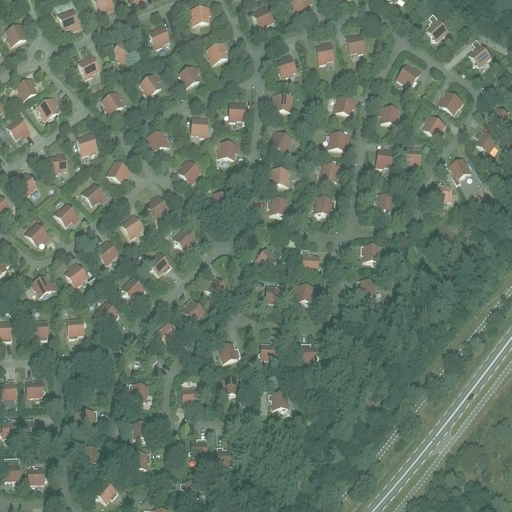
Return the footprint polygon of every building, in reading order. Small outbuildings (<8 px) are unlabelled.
[(113,11),(108,0),(91,0),(98,14),(99,14),(98,13),(101,12),(101,13),(103,12),(103,11),(105,10),(106,14),(113,11)] [(295,19),(311,14),(310,13),(309,11),(310,10),(309,8),(308,9),(308,7),(311,5),(309,0),(303,0),(291,4),(294,12),(292,13),(295,19)] [(265,8),(258,11),(260,15),(258,15),(257,15),(255,16),(256,16),(253,17),(252,17),(260,33),(266,30),(265,28),(273,25),(265,8)] [(192,21),(191,21),(192,28),(208,26),(208,25),(207,22),(208,22),(208,20),(207,20),(207,18),(210,18),(209,10),(191,13),(192,21)] [(79,30),(72,13),(65,16),(64,15),(58,18),(64,33),(65,33),(65,32),(67,31),(67,32),(69,31),(69,30),(71,30),(73,33),(79,30)] [(432,38),(432,42),(432,43),(436,43),(437,44),(448,34),(434,17),(429,21),(433,26),(433,28),(427,33),(432,38)] [(25,34),(22,27),(6,35),(9,42),(8,43),(10,49),(26,42),(25,42),(24,39),(23,37),(22,35),(25,34)] [(149,36),(155,52),(162,49),(161,47),(169,44),(162,28),(155,30),(156,34),(154,35),(154,34),(152,35),(150,36),(149,36)] [(355,40),(353,41),(353,37),(345,39),(349,56),(357,55),(358,56),(364,55),(361,38),(360,39),(358,40),(358,39),(355,40)] [(474,64),(474,68),(478,68),(479,69),(491,60),(477,42),(472,46),(476,51),(476,53),(470,58),(474,64)] [(133,54),(132,53),(132,54),(130,52),(130,51),(128,50),(128,51),(126,50),(128,47),(122,43),(112,58),(118,62),(117,64),(123,67),(133,54)] [(316,51),(315,51),(319,67),(325,66),(325,64),(333,63),(330,45),(322,46),(323,50),(321,50),(318,50),(319,51),(316,51)] [(227,60),(226,60),(225,58),(226,58),(225,56),(224,56),(224,54),(227,52),(224,46),(207,53),(210,60),(209,61),(212,67),(227,61),(227,60)] [(99,73),(91,57),(84,60),(86,64),(84,64),(83,64),(81,65),(82,65),(79,67),(79,66),(78,66),(86,82),(92,78),(91,77),(99,73)] [(277,65),(276,65),(282,81),(288,79),(288,77),(295,74),(289,57),(282,60),(283,63),(281,64),(281,63),(279,64),(279,65),(277,65)] [(412,73),(410,72),(410,71),(409,70),(408,71),(406,69),(406,68),(396,82),(402,86),(403,85),(410,89),(420,75),(414,70),(412,73)] [(199,75),(195,69),(179,77),(183,84),(181,85),(184,91),(199,84),(199,83),(197,81),(198,81),(197,79),(196,79),(195,77),(199,75)] [(159,83),(154,77),(140,88),(144,94),(143,95),(147,101),(161,91),(160,90),(158,88),(159,88),(158,86),(157,86),(156,85),(159,83)] [(35,88),(32,81),(16,90),(20,97),(18,98),(22,104),(36,96),(34,93),(35,93),(34,91),(33,91),(32,90),(35,88)] [(105,112),(109,118),(123,109),(122,108),(122,109),(120,106),(121,106),(120,104),(119,105),(118,103),(121,101),(117,95),(102,104),(106,111),(105,112)] [(442,101),(438,107),(454,117),(458,110),(459,111),(463,105),(449,96),(448,99),(447,98),(446,100),(446,101),(445,103),(442,101)] [(275,114),(291,115),(292,108),(290,108),(291,100),(273,98),(272,106),(276,106),(276,108),(275,108),(275,110),(275,113),(275,114)] [(54,101),(38,110),(42,117),(40,118),(44,124),(58,115),(56,113),(57,113),(56,111),(55,111),(54,109),(57,107),(54,101)] [(356,104),(338,101),(336,109),(335,108),(333,115),(350,118),(349,118),(350,115),(351,113),(350,113),(351,111),(354,111),(356,104)] [(230,107),(229,107),(228,124),(235,124),(235,123),(244,123),(244,105),(237,105),(237,108),(235,108),(235,107),(233,107),(233,108),(230,108),(230,107)] [(398,113),(380,110),(379,118),(383,118),(382,120),(381,122),(382,123),(382,125),(381,125),(381,126),(398,128),(398,121),(397,121),(398,113)] [(505,116),(498,112),(494,118),(492,118),(490,117),(487,122),(502,132),(510,120),(509,119),(509,115),(508,115),(505,116)] [(206,140),(207,123),(206,123),(206,124),(204,124),(204,123),(201,123),(199,123),(199,120),(192,119),(191,137),(199,138),(199,140),(206,140)] [(424,133),(439,143),(443,136),(440,134),(441,133),(442,133),(443,131),(442,131),(444,128),(431,119),(427,125),(428,126),(424,133)] [(29,135),(18,121),(11,126),(10,125),(5,129),(15,142),(16,142),(15,141),(17,140),(18,140),(20,139),(19,138),(21,137),(23,140),(29,135)] [(488,155),(489,156),(497,143),(479,131),(475,136),(480,140),(481,141),(476,148),(483,152),(483,156),(484,156),(488,155)] [(271,149),(285,157),(288,151),(287,150),(291,143),(275,134),(272,141),(275,142),(274,144),(273,144),(272,146),(273,146),(271,149),(271,148),(271,149)] [(77,143),(82,159),(89,157),(88,155),(96,152),(90,135),(83,137),(84,141),(82,141),(80,142),(78,143),(78,142),(77,143)] [(152,154),(168,149),(166,143),(165,143),(162,135),(145,141),(147,148),(151,147),(151,149),(150,149),(151,151),(152,151),(153,153),(152,154)] [(349,139),(331,137),(330,145),(328,145),(327,152),(344,153),(343,153),(344,150),(345,148),(344,148),(344,146),(348,146),(349,139)] [(217,161),(233,163),(233,162),(233,159),(234,159),(234,157),(233,157),(234,155),(237,155),(238,148),(220,146),(219,154),(217,154),(217,161)] [(412,170),(419,170),(419,153),(416,153),(414,153),(412,153),(412,150),(405,149),(404,167),(412,168),(412,170)] [(378,153),(376,170),(383,171),(383,169),(391,170),(394,152),(386,151),(386,155),(383,154),(384,154),(381,154),(379,154),(379,153),(378,153)] [(54,160),(52,160),(52,161),(49,161),(51,177),(58,177),(58,175),(66,174),(63,156),(56,157),(56,160),(54,161),(54,160)] [(461,186),(459,182),(470,176),(463,162),(462,163),(458,162),(457,166),(450,169),(454,176),(453,178),(451,179),(456,188),(461,186)] [(194,181),(199,175),(186,163),(181,168),(184,171),(182,172),(180,173),(181,174),(179,176),(179,175),(178,176),(190,187),(195,182),(194,181)] [(324,163),(323,168),(322,175),(324,175),(322,183),(336,185),(336,184),(335,184),(336,182),(337,179),(336,179),(336,177),(340,178),(341,170),(330,169),(331,164),(324,163)] [(131,174),(115,165),(111,173),(109,172),(106,178),(121,186),(121,185),(122,183),(123,183),(124,181),(123,180),(124,179),(127,180),(131,174)] [(287,174),(269,172),(269,180),(272,180),(272,182),(271,182),(271,184),(272,184),(271,187),(271,188),(288,189),(288,181),(287,181),(287,174)] [(36,190),(25,175),(19,180),(21,182),(19,184),(19,183),(17,185),(15,187),(15,186),(24,200),(30,196),(29,195),(36,190)] [(445,186),(445,188),(443,189),(436,189),(435,196),(432,199),(435,202),(435,203),(450,204),(451,186),(445,186)] [(106,201),(94,188),(87,193),(86,192),(81,196),(92,209),(92,208),(94,206),(95,207),(96,205),(98,204),(100,206),(106,201)] [(216,215),(219,213),(227,214),(227,206),(229,205),(231,205),(232,199),(214,197),(212,212),(213,212),(216,215)] [(167,213),(157,198),(151,202),(153,205),(151,206),(150,206),(149,207),(147,209),(146,208),(146,209),(156,222),(161,219),(160,217),(167,213)] [(376,204),(377,206),(376,213),(384,214),(386,217),(390,215),(391,215),(393,200),(375,198),(374,204),(376,204)] [(0,220),(3,217),(2,216),(8,211),(0,200),(0,220)] [(322,217),(329,218),(330,210),(332,209),(334,210),(335,204),(317,201),(315,216),(316,216),(318,219),(322,217)] [(269,208),(270,210),(270,218),(277,218),(280,221),(283,218),(284,218),(285,203),(267,202),(267,208),(269,208)] [(78,221),(66,208),(60,213),(59,212),(54,217),(65,229),(66,229),(65,228),(67,226),(68,227),(69,225),(70,223),(73,226),(78,221)] [(142,232),(132,217),(126,221),(128,224),(126,225),(124,226),(122,228),(121,228),(130,242),(136,238),(135,237),(142,232)] [(49,240),(36,227),(30,233),(29,232),(24,237),(36,248),(37,248),(36,248),(38,246),(39,246),(40,244),(41,243),(44,245),(49,240)] [(197,245),(185,232),(174,242),(175,243),(174,247),(175,247),(179,248),(184,253),(189,248),(191,248),(193,249),(197,245)] [(110,263),(117,258),(106,243),(100,248),(102,251),(100,252),(100,251),(98,253),(99,253),(96,255),(106,268),(112,264),(110,263)] [(362,255),(364,257),(363,264),(371,265),(374,268),(377,265),(378,265),(378,250),(360,249),(360,255),(362,255)] [(274,257),(272,257),(267,252),(261,257),(257,257),(257,258),(257,262),(257,263),(267,273),(283,257),(278,253),(274,257)] [(320,270),(317,267),(318,260),(310,259),(309,258),(309,256),(303,255),(302,273),(317,274),(317,273),(320,270)] [(152,272),(158,278),(163,272),(165,272),(167,274),(171,270),(158,257),(148,267),(148,268),(148,272),(152,272)] [(66,277),(65,277),(75,291),(81,286),(80,285),(86,280),(75,266),(69,270),(71,273),(70,274),(69,274),(67,275),(68,276),(66,277)] [(39,300),(55,291),(52,285),(48,286),(47,284),(48,284),(47,282),(46,282),(45,280),(45,279),(30,287),(34,293),(35,292),(39,300)] [(211,285),(211,287),(206,292),(211,298),(211,302),(215,302),(216,303),(227,292),(214,279),(210,283),(211,285)] [(123,297),(127,297),(132,303),(137,297),(139,297),(141,299),(145,295),(133,282),(122,292),(122,293),(122,297),(123,297)] [(358,290),(360,292),(359,299),(367,300),(370,303),(373,300),(374,300),(374,285),(356,284),(356,290),(358,290)] [(265,304),(265,305),(280,306),(282,288),(276,288),(276,290),(274,291),(267,290),(266,298),(263,300),(263,301),(265,304)] [(310,305),(311,305),(312,290),(294,289),(294,295),(296,295),(297,296),(296,304),(304,305),(306,308),(307,308),(310,305)] [(192,324),(192,325),(203,315),(191,302),(186,306),(188,307),(188,309),(182,315),(187,320),(187,324),(192,324)] [(105,327),(111,322),(113,322),(114,323),(119,319),(106,306),(95,316),(96,317),(96,321),(100,321),(105,327)] [(74,339),(75,338),(83,337),(82,330),(85,327),(85,326),(82,324),(82,323),(67,324),(68,342),(74,342),(74,339)] [(41,343),(47,343),(46,325),(31,325),(31,327),(29,330),(32,333),(32,340),(39,340),(41,341),(41,343)] [(0,341),(4,341),(5,342),(5,345),(11,344),(11,326),(0,326),(0,341)] [(172,342),(174,342),(176,344),(180,340),(168,327),(157,337),(158,338),(158,342),(162,342),(167,348),(172,342)] [(270,344),(270,347),(268,348),(261,348),(261,355),(258,358),(261,361),(260,362),(275,363),(276,345),(270,344)] [(236,355),(234,354),(232,347),(225,349),(221,348),(219,351),(218,352),(223,366),(240,360),(238,355),(236,355)] [(315,358),(315,350),(308,350),(306,349),(306,347),(300,347),(300,365),(315,365),(315,364),(318,361),(315,358)] [(151,366),(153,367),(157,363),(143,351),(133,363),(134,363),(134,367),(135,367),(139,367),(144,372),(149,366),(151,366)] [(87,396),(94,393),(91,386),(92,384),(94,383),(91,377),(75,384),(80,398),(81,398),(85,399),(87,396)] [(42,398),(45,395),(42,392),(41,385),(33,385),(32,384),(32,382),(26,382),(27,400),(42,399),(42,398)] [(231,398),(238,397),(238,389),(239,388),(241,388),(241,382),(223,383),(224,398),(225,398),(228,401),(231,398)] [(7,387),(0,387),(0,400),(0,401),(0,402),(15,401),(14,383),(8,383),(8,386),(7,387)] [(144,405),(145,405),(147,390),(129,387),(128,393),(130,393),(132,395),(130,403),(138,404),(140,407),(144,405)] [(183,411),(189,411),(189,408),(190,407),(198,407),(197,399),(200,396),(197,393),(197,392),(182,393),(183,411)] [(271,403),(272,405),(273,412),(280,412),(283,414),(286,411),(287,411),(286,396),(268,398),(268,404),(271,403)] [(94,420),(96,420),(96,414),(78,415),(78,430),(79,430),(83,433),(85,430),(93,429),(92,421),(94,420)] [(10,425),(9,426),(1,427),(2,434),(0,436),(0,437),(2,440),(2,441),(17,440),(16,422),(10,422),(10,425)] [(43,439),(46,436),(43,433),(43,425),(35,425),(33,424),(33,422),(27,422),(28,440),(43,440),(43,439)] [(129,433),(132,433),(133,434),(133,442),(141,442),(144,444),(147,441),(148,441),(147,426),(129,427),(129,433)] [(200,444),(198,446),(191,446),(191,453),(188,456),(191,459),(191,460),(206,460),(206,442),(200,442),(200,444)] [(232,461),(232,454),(224,454),(222,453),(222,450),(216,451),(217,469),(232,468),(232,467),(235,464),(232,461)] [(96,466),(97,466),(96,451),(78,453),(78,459),(81,458),(82,460),(83,467),(90,467),(94,469),(96,466)] [(139,472),(146,472),(146,464),(147,463),(150,463),(149,457),(131,457),(132,472),(133,472),(136,475),(139,472)] [(13,467),(11,469),(4,469),(4,477),(1,480),(4,483),(4,484),(19,483),(19,465),(13,465),(13,467)] [(28,487),(43,487),(43,486),(46,482),(43,480),(43,472),(35,472),(34,471),(34,469),(28,469),(28,487)] [(114,501),(118,496),(104,485),(94,496),(95,497),(95,501),(96,501),(100,501),(105,506),(110,500),(112,499),(114,501)] [(184,494),(184,501),(191,501),(194,504),(195,504),(197,501),(198,501),(198,486),(180,486),(180,492),(182,492),(184,494)]
